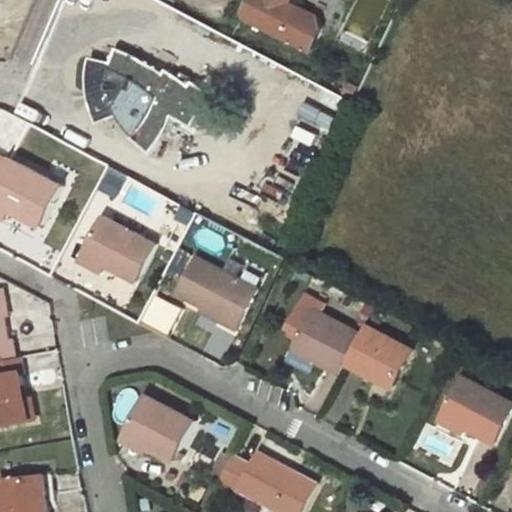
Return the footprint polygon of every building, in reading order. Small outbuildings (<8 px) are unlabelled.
[(261,0),(252,19),(319,52),(330,29),(326,20),(297,5),(299,0),(261,0)] [(136,54),(120,47),(114,61),(94,57),(90,70),(89,81),(90,94),(99,123),(119,115),(127,126),(137,136),(135,138),(152,154),(166,134),(171,126),(175,115),(195,127),(202,114),(204,116),(211,105),(213,96),(208,89),(196,80),(193,84),(169,68),(167,72),(151,62),(136,54)] [(0,181),(11,161),(0,154),(0,181)] [(65,186),(13,158),(11,161),(0,181),(0,208),(12,215),(10,220),(38,235),(65,186)] [(0,219),(8,224),(10,220),(12,215),(0,208),(0,219)] [(160,243),(108,216),(87,255),(140,282),(160,243)] [(261,288),(201,256),(181,294),(206,307),(226,318),(224,322),(239,329),(261,288)] [(0,289),(0,360),(18,357),(15,340),(10,340),(6,318),(1,290),(0,289)] [(11,317),(6,289),(1,290),(6,318),(11,317)] [(293,347),(343,373),(348,363),(363,335),(322,312),(327,303),(311,294),(293,328),(301,332),(293,347)] [(204,312),(224,322),(226,318),(206,307),(204,312)] [(395,387),(414,349),(369,325),(363,335),(348,363),(395,387)] [(0,423),(32,418),(28,398),(23,373),(26,372),(23,356),(18,357),(0,360),(0,423)] [(511,414),(511,401),(466,377),(445,415),(470,428),(497,442),(511,414)] [(197,421),(148,396),(130,431),(125,439),(148,452),(151,446),(177,460),(197,421)] [(28,398),(32,418),(36,417),(32,397),(28,398)] [(470,428),(445,415),(442,421),(467,434),(470,428)] [(214,472),(224,477),(234,457),(224,452),(214,472)] [(282,511),(305,511),(318,489),(288,473),(291,468),(261,452),(254,466),(235,456),(234,457),(224,477),(222,480),(282,511)] [(318,489),(321,484),(291,468),(288,473),(318,489)] [(54,475),(46,476),(48,501),(56,500),(54,475)] [(46,476),(3,480),(5,511),(49,511),(48,501),(46,476)]
